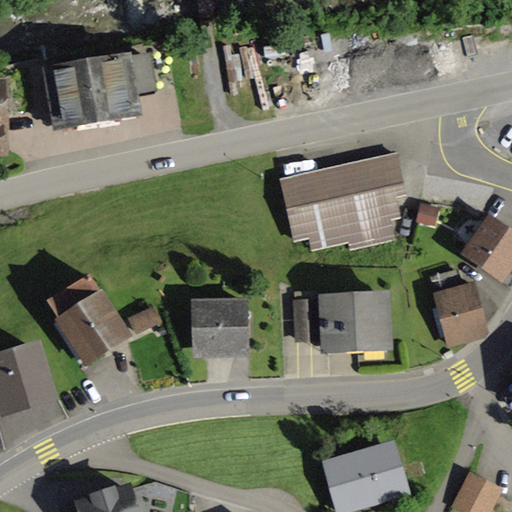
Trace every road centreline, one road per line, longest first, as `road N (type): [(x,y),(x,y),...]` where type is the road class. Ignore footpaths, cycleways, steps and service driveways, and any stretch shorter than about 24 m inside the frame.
road 1 (secondary): [(0,476),(75,438),(169,410),(395,397),(444,386),(488,357),(511,326)]
road 2 (unclassified): [(511,86),(0,195)]
